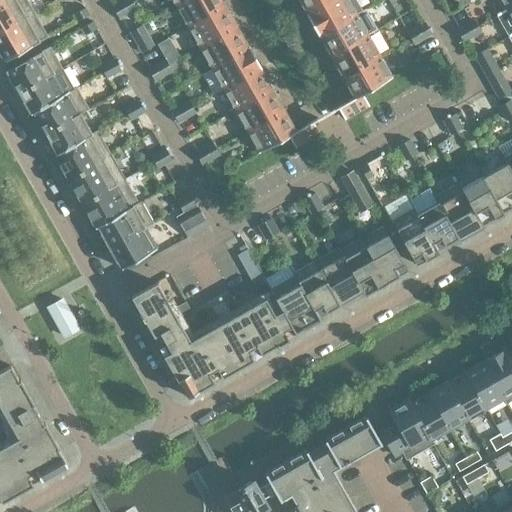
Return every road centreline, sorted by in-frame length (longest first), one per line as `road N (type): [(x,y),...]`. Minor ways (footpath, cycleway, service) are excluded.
road 1 (residential): [(172,422),(511,230)]
road 2 (residential): [(222,222),(474,85),(427,0)]
road 3 (residential): [(222,222),(96,0)]
road 4 (residential): [(297,445),(511,327)]
road 5 (residential): [(101,291),(0,121)]
road 6 (residential): [(172,422),(101,291)]
road 7 (residential): [(27,339),(97,466)]
road 8 (residential): [(101,291),(222,222)]
